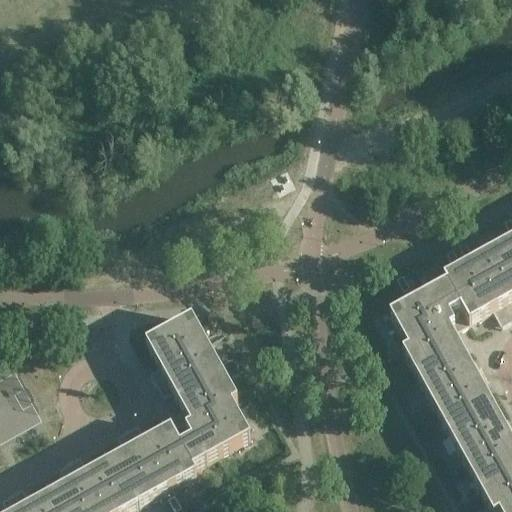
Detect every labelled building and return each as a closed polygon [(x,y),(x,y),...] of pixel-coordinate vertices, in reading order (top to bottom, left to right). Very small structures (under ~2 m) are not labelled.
[(511,246),(503,252),(511,267),(511,246)] [(465,248),(459,251),(465,263),(471,260),(465,248)] [(511,267),(503,252),(444,285),(446,290),(469,331),(493,317),(501,332),(511,326),(511,267)] [(453,271),(460,267),(453,255),(447,259),(453,271)] [(403,296),(410,293),(403,281),(397,284),(403,296)] [(469,370),(463,358),(453,340),(469,331),(446,290),(390,321),(404,347),(408,355),(402,358),(404,360),(407,367),(447,439),(493,414),(481,392),(487,388),(476,367),(469,370)] [(232,395),(225,385),(192,324),(146,350),(159,374),(150,379),(164,404),(173,399),(188,426),(171,435),(180,451),(194,476),(251,444),(232,411),(237,408),(232,395)] [(511,511),(511,432),(507,424),(501,428),(493,414),(447,439),(485,508),(487,511),(511,511)] [(140,511),(197,481),(194,476),(180,451),(171,435),(147,448),(138,431),(117,443),(126,460),(114,467),(138,511),(140,511)] [(138,511),(114,467),(90,480),(81,463),(59,475),(68,492),(56,498),(63,511),(138,511)] [(63,511),(56,498),(32,511),(23,495),(2,507),(4,511),(63,511)] [(172,511),(180,511),(175,501),(168,504),(172,511)]
